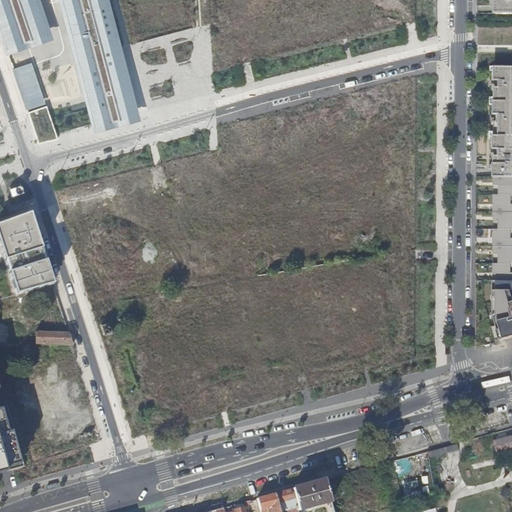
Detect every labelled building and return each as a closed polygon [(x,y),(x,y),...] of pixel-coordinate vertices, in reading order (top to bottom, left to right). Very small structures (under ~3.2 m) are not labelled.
[(43,0),(60,0),(95,130),(137,119),(105,0),(0,0),(0,26),(8,50),(55,34),(43,0)] [(511,0),(496,0),(497,13),(511,12),(511,0)] [(34,60),(14,67),(39,145),(59,138),(34,60)] [(511,65),(490,65),(490,69),(495,70),(494,79),(497,79),(497,86),(494,86),(494,96),(490,96),(490,103),(494,104),(494,113),(496,113),(496,120),(494,120),(494,130),(489,130),(489,138),(494,138),(494,148),(496,148),(496,155),(494,155),(494,163),(489,163),(489,168),(494,168),(494,176),(511,176),(511,65)] [(0,139),(0,162),(13,159),(9,138),(0,139)] [(434,160),(423,161),(423,158),(414,158),(414,186),(435,185),(434,160)] [(511,176),(494,176),(493,314),(496,325),(500,339),(500,340),(511,336),(511,176)] [(21,186),(9,189),(12,197),(23,193),(21,186)] [(54,284),(50,271),(42,249),(31,212),(0,223),(0,239),(18,294),(54,284)] [(227,295),(268,291),(268,282),(227,285),(227,295)] [(334,295),(338,327),(358,324),(354,292),(334,295)] [(368,312),(381,312),(381,298),(368,298),(368,312)] [(110,322),(102,324),(104,335),(113,333),(110,322)] [(491,326),(495,340),(500,339),(496,325),(491,326)] [(43,344),(74,345),(68,333),(55,332),(38,331),(37,331),(36,344),(43,344)] [(143,361),(148,387),(166,384),(161,358),(143,361)] [(38,375),(46,375),(46,387),(68,388),(70,361),(38,360),(38,375)] [(270,394),(286,390),(283,378),(267,382),(270,394)] [(16,383),(18,395),(32,393),(29,380),(16,383)] [(173,380),(168,393),(174,396),(180,383),(173,380)] [(312,386),(313,399),(326,397),(324,384),(312,386)] [(0,473),(21,467),(0,394),(0,473)] [(174,412),(177,399),(163,395),(159,408),(174,412)] [(511,455),(511,429),(494,432),(498,457),(511,455)] [(459,445),(397,459),(407,500),(420,497),(415,475),(435,470),(434,464),(449,460),(447,454),(460,451),(459,445)] [(452,487),(455,480),(446,475),(443,482),(452,487)] [(326,502),(328,511),(333,511),(325,479),(292,489),(297,507),(298,510),(311,507),(318,505),(318,504),(326,502)] [(280,511),(286,510),(297,507),(292,489),(275,493),(280,511)] [(279,511),(280,511),(275,493),(257,498),(260,509),(261,511),(279,511)] [(206,507),(207,511),(223,507),(222,503),(206,507)]
